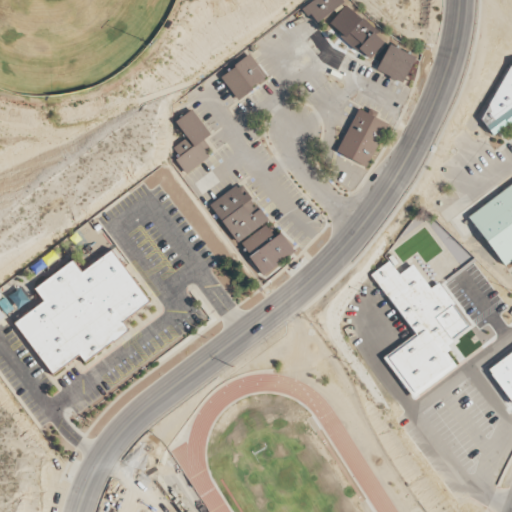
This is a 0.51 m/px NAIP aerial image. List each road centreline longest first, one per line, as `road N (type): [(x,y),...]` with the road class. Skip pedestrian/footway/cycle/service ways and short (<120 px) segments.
road 1 (secondary): [(459,0),(457,37),(413,152),(360,229),(295,295),(130,422),(78,511)]
road 2 (residential): [(360,229),(301,167),(293,131)]
